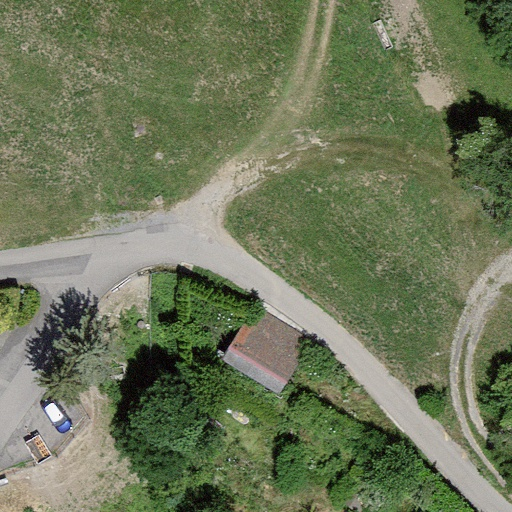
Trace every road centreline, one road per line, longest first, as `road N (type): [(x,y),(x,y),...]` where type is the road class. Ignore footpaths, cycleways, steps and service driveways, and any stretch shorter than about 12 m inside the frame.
road 1 (residential): [(510,511),(269,293),(229,270),(185,251),(141,247),(0,264)]
road 2 (track): [(511,211),(408,146),(364,141),(305,155),(215,211),(185,251)]
road 3 (track): [(511,276),(493,296),(467,354),(488,494)]
